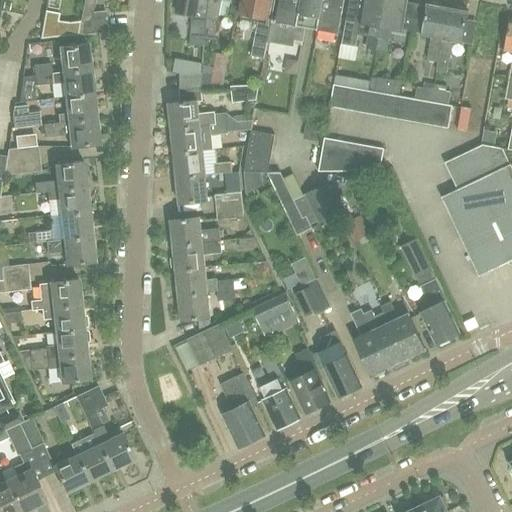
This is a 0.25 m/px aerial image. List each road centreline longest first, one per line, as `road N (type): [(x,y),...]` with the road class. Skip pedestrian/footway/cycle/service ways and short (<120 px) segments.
road 1 (residential): [(165,450),(129,368),(145,0)]
road 2 (residential): [(511,341),(498,338),(132,511)]
road 3 (primary): [(230,511),(511,374)]
road 4 (residential): [(334,511),(459,454)]
